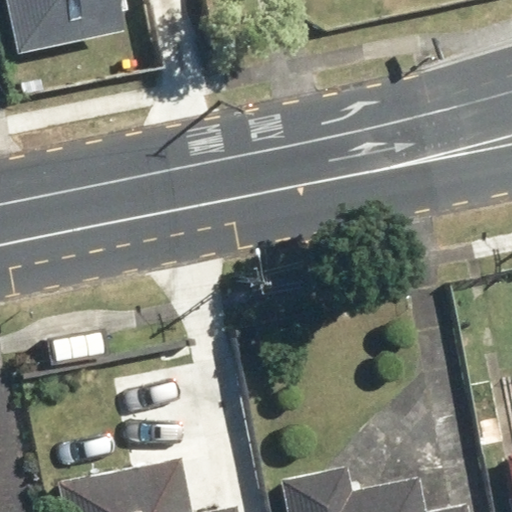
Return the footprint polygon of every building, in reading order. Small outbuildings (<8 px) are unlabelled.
[(0,0),(0,31),(121,9),(118,0),(0,0)] [(47,339),(51,365),(109,356),(105,329),(47,339)] [(511,511),(511,449),(497,452),(508,511),(511,511)] [(47,480),(54,511),(227,511),(225,501),(182,510),(170,454),(47,480)] [(269,476),(276,511),(456,511),(454,502),(411,511),(404,475),(339,488),(334,464),(269,476)]
